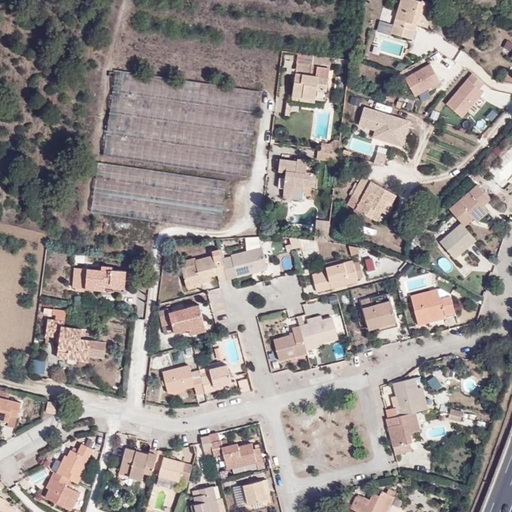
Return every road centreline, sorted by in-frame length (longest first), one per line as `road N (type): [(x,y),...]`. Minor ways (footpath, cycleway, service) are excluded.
road 1 (residential): [(137,415),(160,243),(169,230),(232,233),(247,222),(261,191),(280,0)]
road 2 (residential): [(366,378),(490,328),(511,279)]
road 3 (residential): [(289,489),(385,462),(366,378)]
road 4 (residential): [(269,404),(243,302),(286,290)]
road 5 (residential): [(137,415),(178,427),(269,404)]
road 6 (residential): [(411,180),(459,166),(511,108)]
